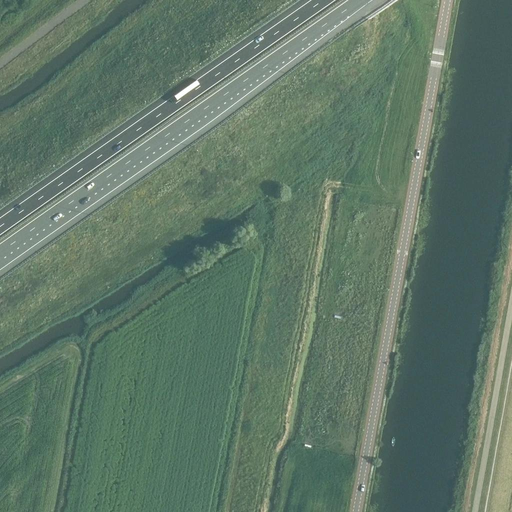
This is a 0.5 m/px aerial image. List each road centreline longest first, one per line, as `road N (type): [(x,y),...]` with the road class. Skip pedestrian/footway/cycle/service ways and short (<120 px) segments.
road 1 (tertiary): [(356,511),(447,0)]
road 2 (motorway): [(0,252),(360,0)]
road 3 (motorway): [(323,0),(0,226)]
